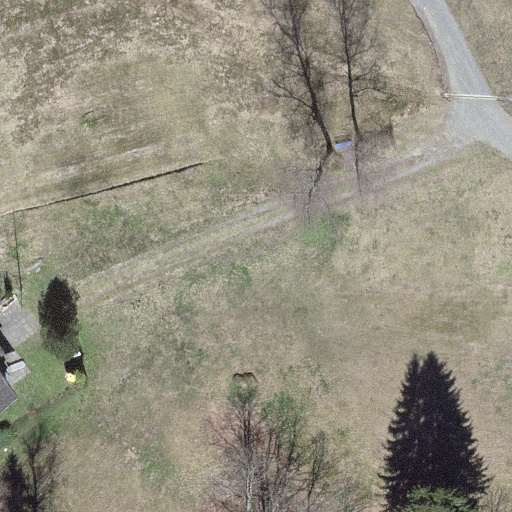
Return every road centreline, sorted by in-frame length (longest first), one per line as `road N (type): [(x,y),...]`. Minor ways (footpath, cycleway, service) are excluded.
road 1 (track): [(44,325),(499,136)]
road 2 (track): [(511,143),(499,136),(420,0)]
